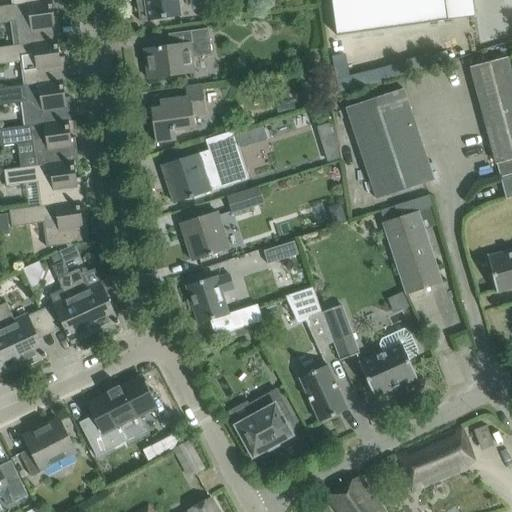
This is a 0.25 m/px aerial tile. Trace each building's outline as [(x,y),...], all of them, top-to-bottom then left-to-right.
[(148,20),(167,17),(180,16),(177,0),(136,0),(138,10),(146,9),(148,20)] [(13,5),(13,6),(6,7),(0,7),(0,24),(15,22),(18,46),(19,46),(56,41),(54,25),(59,24),(58,17),(53,18),(51,1),(13,6),(13,5)] [(148,79),(168,76),(194,73),(192,58),(212,55),(208,29),(190,31),(192,43),(144,50),(148,79)] [(19,46),(18,46),(0,48),(0,64),(20,62),(24,86),(62,81),(60,65),(65,65),(64,57),(59,58),(56,41),(19,46)] [(494,164),(496,164),(500,179),(511,174),(511,70),(508,57),(469,67),(494,164)] [(324,78),(314,80),(318,94),(327,92),(324,78)] [(24,86),(0,89),(0,105),(26,102),(29,126),(30,126),(30,127),(67,122),(65,106),(70,105),(69,97),(64,98),(62,81),(24,86)] [(157,143),(175,141),(174,131),(194,128),(192,117),(205,115),(200,86),(186,88),(188,98),(160,101),(161,108),(152,109),(157,143)] [(404,88),(380,96),(376,87),(354,95),(357,104),(346,108),(376,200),(434,179),(404,88)] [(30,126),(29,126),(0,130),(0,143),(0,147),(31,143),(35,166),(35,167),(73,162),(71,146),(76,145),(75,138),(70,138),(67,122),(30,127),(30,126)] [(234,135),(238,145),(249,141),(246,131),(234,135)] [(336,157),(332,143),(316,147),(319,161),(336,157)] [(224,169),(235,166),(229,147),(210,153),(209,151),(164,165),(171,187),(169,188),(174,204),(230,187),(224,169)] [(35,166),(3,171),(6,187),(37,183),(40,207),(41,206),(41,207),(78,202),(76,186),(82,185),(81,178),(75,178),(73,162),(35,167),(35,166)] [(511,174),(500,179),(505,199),(511,197),(511,174)] [(264,202),(259,187),(226,198),(231,213),(264,202)] [(41,206),(40,207),(9,211),(11,227),(43,223),(46,248),(89,241),(89,240),(84,241),(82,226),(87,225),(86,218),(81,219),(78,202),(41,207),(41,206)] [(341,203),(328,206),(333,225),(346,222),(341,203)] [(382,223),(400,276),(406,295),(442,283),(418,211),(382,223)] [(187,246),(192,262),(223,252),(223,251),(215,229),(221,227),(217,212),(182,223),(190,245),(187,246)] [(7,213),(0,213),(0,223),(9,223),(7,213)] [(263,251),(267,265),(298,255),(293,241),(263,251)] [(68,247),(59,251),(64,263),(79,256),(73,244),(68,247)] [(511,249),(487,257),(491,273),(496,292),(511,288),(511,249)] [(0,298),(0,317),(21,365),(27,362),(28,365),(46,356),(34,330),(60,318),(66,332),(65,333),(66,336),(68,335),(71,342),(94,332),(68,274),(59,253),(51,257),(55,266),(51,267),(62,290),(50,296),(53,304),(40,310),(14,322),(6,303),(3,304),(0,299),(0,298)] [(68,274),(94,332),(100,329),(101,331),(119,323),(107,296),(119,290),(113,277),(87,288),(79,269),(68,274)] [(217,279),(216,276),(186,286),(199,325),(211,321),(216,336),(234,330),(239,328),(249,325),(262,321),(258,305),(228,314),(221,292),(217,279)] [(359,354),(341,305),(322,312),(334,342),(340,361),(359,354)] [(334,342),(322,312),(321,309),(304,317),(318,349),(334,342)] [(0,374),(21,365),(0,317),(0,374)] [(237,338),(251,333),(249,325),(239,328),(234,330),(237,338)] [(359,363),(366,380),(374,398),(417,378),(408,359),(415,356),(417,352),(408,331),(403,329),(385,338),(382,340),(378,343),(378,346),(381,353),(359,363)] [(470,346),(465,336),(455,340),(460,351),(470,346)] [(328,365),(300,377),(321,422),(349,409),(328,365)] [(97,423),(83,430),(96,457),(127,441),(119,427),(157,408),(140,376),(87,404),(97,423)] [(282,418),(289,414),(277,391),(250,405),(255,415),(236,426),(235,426),(252,457),(267,449),(268,451),(278,445),(277,444),(292,435),(282,418)] [(19,454),(28,472),(31,477),(43,471),(42,469),(75,452),(58,419),(24,436),(30,448),(19,454)] [(461,427),(397,456),(413,491),(476,463),(461,427)] [(190,476),(202,469),(188,442),(175,449),(190,476)] [(0,489),(6,486),(14,503),(28,496),(14,468),(2,474),(0,470),(0,489)] [(383,511),(358,477),(327,499),(335,511),(383,511)] [(218,511),(211,498),(189,510),(190,511),(218,511)]
